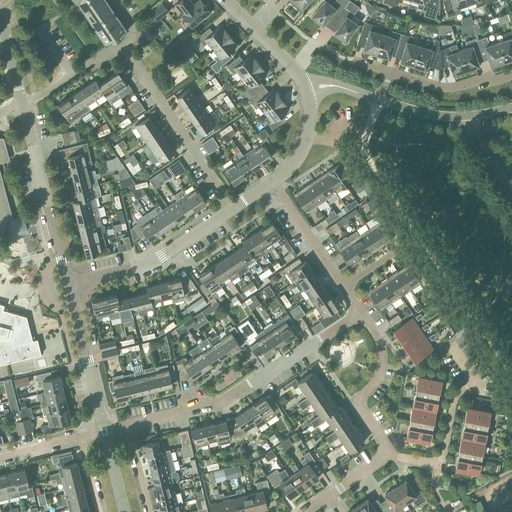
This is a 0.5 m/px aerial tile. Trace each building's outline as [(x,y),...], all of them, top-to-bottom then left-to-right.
[(127,31),(106,0),(75,0),(106,46),(127,31)] [(192,7),(190,4),(191,3),(189,0),(181,0),(176,5),(183,14),(182,15),(192,28),(211,12),(200,0),(192,7)] [(302,8),(309,0),(293,0),(296,2),(294,4),(300,9),(301,7),(302,8)] [(325,0),(324,0),(312,16),(323,25),(330,16),(336,20),(345,8),(350,0),(349,0),(335,0),(332,5),(331,5),(325,0)] [(412,0),(419,2),(417,8),(422,9),(422,10),(427,11),(426,16),(435,19),(437,14),(437,7),(431,5),(432,0),(412,0)] [(454,8),(467,4),(465,0),(450,0),(443,2),(448,17),(456,14),(454,8)] [(157,20),(168,11),(162,4),(152,13),(157,20)] [(345,8),(336,20),(341,23),(334,33),(345,41),(358,24),(350,19),(354,14),(345,8)] [(376,54),(383,34),(375,32),(376,26),(366,23),(363,27),(360,36),(367,38),(363,50),(376,54)] [(195,39),(195,41),(200,47),(202,47),(208,43),(213,49),(229,35),(221,26),(211,34),(207,29),(195,39)] [(398,48),(403,34),(392,31),(391,37),(383,34),(376,54),(389,58),(393,47),(398,48)] [(511,31),(503,34),(505,40),(497,43),(504,62),(511,59),(511,31)] [(189,32),(181,38),(185,43),(193,37),(189,32)] [(413,66),(419,46),(411,43),(413,37),(403,34),(398,48),(404,50),(400,62),(413,66)] [(221,66),(231,58),(227,53),(237,45),(229,35),(213,49),(218,55),(214,58),(216,61),(221,66)] [(504,62),(497,43),(490,45),(487,37),(476,41),(480,53),(482,57),(487,55),(491,67),(504,62)] [(480,53),(476,41),(476,38),(465,42),(467,48),(459,50),(466,70),(479,66),(475,55),(480,53)] [(439,51),(439,40),(435,39),(432,50),(419,46),(413,66),(426,70),(430,58),(439,61),(439,51)] [(180,49),(183,54),(190,49),(186,44),(180,49)] [(466,70),(459,50),(457,45),(439,51),(439,61),(439,67),(449,63),(453,75),(466,70)] [(167,62),(175,60),(174,52),(166,54),(167,62)] [(243,77),(259,64),(251,54),(241,62),(237,58),(227,66),(234,74),(238,71),(243,77)] [(178,64),(187,69),(190,63),(182,58),(178,64)] [(221,69),(221,66),(216,61),(211,66),(216,72),(221,69)] [(248,99),(262,88),(257,82),(267,73),(259,64),(243,77),(248,83),(244,86),(252,96),(248,99)] [(107,79),(117,93),(127,86),(126,83),(127,82),(123,78),(122,78),(118,72),(107,79)] [(120,98),(117,93),(107,79),(99,84),(96,79),(95,80),(108,99),(111,104),(120,98)] [(224,79),(220,82),(225,89),(230,86),(224,79)] [(108,99),(95,80),(86,86),(96,100),(104,94),(108,99)] [(77,92),(87,106),(96,100),(86,86),(77,92)] [(183,106),(197,97),(191,87),(176,97),(183,106)] [(265,112),(281,99),(273,89),(263,97),(258,91),(262,88),(248,99),(256,109),(260,106),(265,112)] [(68,98),(81,116),(90,110),(87,106),(77,92),(68,98)] [(189,115),(203,106),(197,97),(183,106),(189,115)] [(70,123),(81,116),(68,98),(58,105),(63,112),(62,112),(65,117),(66,116),(70,123)] [(131,111),(141,104),(138,99),(127,106),(131,111)] [(281,99),(265,112),(270,118),(266,121),(273,130),(283,121),(279,117),(289,108),(281,99)] [(134,116),(145,109),(141,104),(131,111),(134,116)] [(195,124),(209,115),(203,106),(189,115),(195,124)] [(209,115),(195,124),(201,134),(215,124),(220,121),(214,111),(209,115)] [(124,120),(127,125),(132,121),(129,116),(124,120)] [(141,135),(155,125),(149,116),(135,126),(141,135)] [(124,120),(118,124),(122,128),(127,125),(124,120)] [(94,128),(96,133),(106,128),(104,123),(94,128)] [(147,144),(161,134),(155,125),(141,135),(147,144)] [(220,132),(222,135),(227,142),(232,138),(227,132),(225,128),(220,132)] [(63,139),(76,136),(74,130),(62,133),(63,139)] [(154,153),(168,143),(161,134),(147,144),(154,153)] [(0,162),(9,160),(3,138),(0,136),(0,162)] [(76,136),(63,139),(65,145),(77,142),(76,136)] [(205,149),(216,142),(212,137),(202,144),(205,149)] [(272,157),(269,151),(274,148),(266,137),(261,141),(263,143),(252,150),(262,164),(272,157)] [(216,142),(205,149),(209,154),(219,147),(216,142)] [(168,143),(154,153),(160,162),(174,153),(168,143)] [(68,157),(71,169),(87,165),(92,164),(90,154),(85,155),(83,147),(71,150),(72,156),(68,157)] [(253,170),(243,156),(240,150),(236,153),(240,158),(235,162),(244,176),(253,170)] [(253,170),(262,164),(252,150),(243,156),(253,170)] [(113,158),(109,159),(111,165),(117,164),(120,161),(117,156),(113,158)] [(179,159),(169,166),(175,177),(186,170),(179,159)] [(344,160),(334,167),(347,186),(351,183),(355,188),(366,181),(352,160),(347,164),(344,160)] [(193,161),(187,167),(190,171),(196,165),(193,161)] [(235,162),(224,169),(226,171),(225,172),(228,177),(229,176),(234,183),(244,176),(235,162)] [(73,179),(100,173),(96,174),(95,171),(93,170),(89,171),(87,165),(71,169),(73,179)] [(337,193),(347,186),(334,167),(324,174),(337,193)] [(122,171),(118,172),(120,179),(126,177),(130,175),(125,168),(122,171)] [(0,232),(14,236),(16,237),(19,237),(21,236),(23,235),(24,233),(26,231),(26,229),(26,226),(26,224),(25,222),(23,220),(21,219),(19,218),(17,218),(14,218),(13,219),(0,169),(0,232)] [(158,173),(161,177),(164,182),(170,178),(164,170),(158,173)] [(76,190),(98,184),(97,178),(99,178),(100,176),(100,173),(73,179),(76,190)] [(327,199),(337,193),(324,174),(314,181),(327,199)] [(317,206),(327,199),(314,181),(304,187),(317,206)] [(73,202),(95,196),(101,195),(98,184),(76,190),(79,200),(73,201),(73,202)] [(306,213),(317,206),(304,187),(294,194),(306,213)] [(186,195),(195,209),(206,202),(201,195),(202,194),(199,190),(198,190),(196,188),(186,195)] [(182,190),(173,196),(177,201),(186,215),(195,209),(186,195),(182,190)] [(95,196),(73,202),(75,212),(98,207),(95,197),(95,196)] [(177,221),(186,215),(177,201),(168,207),(177,221)] [(177,221),(168,207),(162,210),(159,205),(156,208),(169,227),(177,221)] [(369,228),(382,247),(392,240),(383,226),(388,223),(376,206),(371,209),(379,221),(369,228)] [(98,207),(75,212),(78,223),(100,217),(98,207)] [(152,209),(146,213),(150,219),(160,233),(169,227),(156,208),(155,207),(152,209)] [(138,223),(133,227),(140,237),(145,234),(149,240),(160,233),(150,219),(146,213),(136,219),(138,223)] [(273,218),(276,225),(287,221),(284,213),(273,218)] [(100,217),(78,223),(81,233),(105,227),(105,225),(102,224),(100,217)] [(325,218),(315,226),(318,231),(329,224),(325,218)] [(342,218),(336,222),(340,227),(345,223),(342,218)] [(272,222),(261,229),(271,243),(276,239),(281,245),(287,241),(283,234),(281,235),(272,222)] [(336,222),(326,229),(329,234),(340,227),(336,222)] [(105,227),(81,233),(83,244),(104,239),(103,233),(104,233),(106,230),(105,227)] [(372,254),(382,247),(369,228),(359,235),(372,254)] [(261,229),(252,235),(262,249),(265,254),(268,252),(265,247),(271,243),(261,229)] [(118,234),(106,238),(108,246),(120,242),(118,234)] [(252,235),(243,241),(245,244),(246,244),(253,255),(255,258),(257,260),(260,258),(257,252),(262,249),(252,235)] [(362,260),(372,254),(359,235),(349,242),(362,260)] [(126,250),(132,249),(129,236),(123,238),(126,250)] [(106,247),(104,239),(83,244),(86,256),(94,254),(95,255),(100,254),(100,253),(102,252),(103,253),(111,251),(110,248),(108,247),(106,247)] [(352,267),(362,260),(349,242),(339,249),(352,267)] [(237,250),(246,264),(255,258),(253,255),(246,244),(245,244),(237,250)] [(237,250),(228,256),(240,275),(249,269),(246,264),(237,250)] [(283,257),(287,262),(297,255),(294,250),(283,257)] [(219,262),(228,276),(233,273),(236,276),(238,276),(240,275),(228,256),(219,262)] [(107,257),(99,258),(100,268),(109,267),(107,257)] [(283,268),(293,283),(312,270),(306,260),(302,263),(299,258),(283,268)] [(210,268),(221,286),(225,283),(223,280),(228,276),(219,262),(210,268)] [(398,271),(411,290),(421,283),(425,288),(430,285),(423,274),(418,278),(408,264),(398,271)] [(210,268),(199,275),(204,283),(200,286),(205,293),(204,293),(212,304),(216,300),(215,298),(217,297),(217,294),(215,292),(222,287),(221,286),(210,268)] [(293,283),(290,284),(293,288),(296,286),(300,291),(304,288),(318,279),(312,270),(293,283)] [(401,297),(411,290),(398,271),(388,278),(401,297)] [(180,278),(168,281),(172,298),(174,303),(186,300),(185,297),(191,296),(199,291),(193,282),(188,285),(188,284),(182,285),(180,278)] [(391,303),(401,297),(388,278),(378,284),(391,303)] [(310,297),(324,288),(318,279),(304,288),(310,297)] [(511,283),(509,279),(501,285),(505,292),(511,287),(511,283)] [(251,280),(246,284),(249,289),(252,292),(257,289),(254,285),(251,280)] [(162,300),(172,298),(168,281),(158,284),(162,300)] [(152,303),(162,300),(158,284),(147,286),(153,309),(154,309),(152,303)] [(246,284),(241,287),(244,292),(247,296),(252,292),(249,289),(246,284)] [(378,284),(368,291),(383,315),(388,311),(385,307),(391,303),(378,284)] [(146,310),(153,309),(147,286),(147,287),(148,292),(138,295),(143,315),(146,314),(147,312),(146,310)] [(316,306),(330,297),(324,288),(310,297),(316,306)] [(116,294),(104,297),(108,314),(110,319),(121,317),(116,294)] [(117,294),(116,294),(121,317),(122,320),(123,322),(133,319),(132,314),(128,297),(118,300),(117,294)] [(128,297),(132,314),(138,312),(139,314),(141,315),(143,315),(138,295),(128,297)] [(197,307),(204,303),(199,295),(192,300),(197,307)] [(101,315),(108,314),(104,297),(92,300),(94,308),(93,308),(94,314),(96,314),(96,317),(97,316),(98,321),(101,320),(102,318),(101,315)] [(335,309),(337,307),(330,297),(316,306),(322,316),(319,318),(324,327),(340,317),(335,309)] [(0,364),(41,354),(38,339),(33,340),(27,316),(3,310),(4,305),(0,303),(0,364)] [(288,313),(274,323),(276,327),(286,341),(300,332),(293,321),(288,313)] [(388,321),(391,326),(402,319),(398,314),(388,321)] [(303,330),(308,326),(301,316),(296,320),(303,330)] [(401,341),(420,328),(419,329),(412,319),(414,318),(413,318),(394,331),(395,331),(401,341)] [(243,323),(237,326),(249,344),(256,356),(264,351),(266,355),(276,348),(267,334),(264,329),(257,334),(255,331),(250,334),(243,323)] [(274,323),(264,329),(267,334),(276,348),(286,341),(276,327),(274,323)] [(220,338),(230,353),(245,342),(234,326),(232,327),(230,324),(224,328),(224,330),(227,334),(220,338)] [(408,351),(427,338),(425,339),(419,329),(420,328),(401,341),(408,351)] [(230,353),(220,338),(218,335),(212,338),(210,336),(207,338),(221,359),(230,353)] [(207,338),(198,344),(212,365),(221,359),(207,338)] [(427,338),(408,351),(414,361),(415,361),(432,349),(426,339),(427,338)] [(99,345),(101,351),(117,347),(115,341),(99,345)] [(198,344),(189,350),(194,357),(203,371),(212,365),(198,344)] [(101,353),(103,359),(119,356),(117,349),(101,353)] [(129,351),(131,359),(137,357),(135,350),(129,351)] [(181,359),(176,361),(180,376),(181,381),(187,379),(192,376),(193,378),(203,371),(194,357),(188,360),(186,358),(184,357),(181,359)] [(156,372),(160,388),(173,385),(171,378),(177,377),(174,364),(168,366),(167,364),(155,367),(156,372)] [(150,391),(146,374),(145,369),(134,372),(140,393),(150,391)] [(45,392),(63,388),(62,387),(65,386),(64,385),(64,386),(61,378),(60,378),(60,376),(50,378),(48,372),(36,375),(39,387),(44,386),(45,392)] [(129,396),(140,393),(134,372),(124,375),(125,380),(129,396)] [(150,391),(160,388),(156,372),(146,374),(150,391)] [(296,378),(285,385),(288,388),(293,385),(295,389),(300,386),(304,391),(320,380),(317,375),(315,376),(312,372),(298,382),(296,378)] [(406,434),(407,434),(406,437),(428,442),(429,439),(430,439),(435,414),(434,414),(435,409),(436,409),(441,384),(440,384),(441,381),(419,376),(418,380),(418,379),(412,404),(413,404),(412,410),(411,409),(406,434)] [(4,380),(6,391),(13,389),(11,379),(4,380)] [(129,396),(125,380),(114,382),(114,380),(108,381),(111,392),(115,391),(117,399),(129,396)] [(320,380),(304,391),(310,400),(325,390),(322,386),(324,385),(320,380)] [(43,400),(40,400),(41,404),(65,398),(63,388),(45,392),(41,393),(43,400)] [(325,390),(310,400),(316,409),(332,398),(329,393),(327,394),(325,390)] [(265,397),(254,404),(266,422),(277,415),(276,413),(281,410),(271,395),(266,398),(265,397)] [(51,413),(68,408),(65,398),(41,404),(42,407),(44,415),(51,413)] [(322,418),(326,416),(331,412),(336,408),(334,404),(336,403),(332,398),(316,409),(322,418)] [(298,404),(300,407),(307,402),(305,399),(298,404)] [(300,407),(302,410),(310,405),(307,402),(300,407)] [(254,404),(245,410),(258,428),(267,422),(266,422),(254,404)] [(331,412),(326,416),(331,425),(348,414),(344,409),(343,410),(340,406),(336,408),(331,412)] [(490,416),(489,415),(490,412),(468,407),(467,410),(466,410),(461,435),(462,435),(461,440),(460,440),(455,465),(456,465),(455,468),(477,473),(478,470),(479,470),(484,445),(483,445),(484,440),(485,440),(490,416)] [(51,413),(46,414),(47,420),(49,427),(59,424),(59,423),(71,420),(70,418),(71,418),(70,409),(71,409),(70,409),(68,409),(68,408),(51,413)] [(23,420),(21,414),(20,411),(18,410),(13,411),(16,422),(23,420)] [(240,424),(235,428),(240,440),(251,432),(252,434),(259,429),(245,410),(235,417),(240,424)] [(335,431),(333,432),(335,435),(338,434),(338,433),(352,424),(349,420),(351,419),(348,414),(331,425),(335,431)] [(312,425),(320,420),(318,417),(310,422),(312,425)] [(23,420),(26,432),(33,430),(30,418),(27,419),(23,420)] [(19,434),(26,432),(23,420),(16,422),(19,434)] [(312,425),(315,428),(322,423),(320,420),(312,425)] [(226,421),(214,424),(218,440),(219,445),(240,440),(235,428),(228,430),(226,421)] [(207,443),(218,440),(214,424),(203,426),(207,443)] [(338,433),(338,434),(344,443),(360,432),(356,427),(355,428),(352,424),(338,433)] [(201,444),(207,443),(203,426),(191,429),(197,451),(201,450),(201,447),(201,444)] [(182,447),(187,446),(191,444),(189,438),(187,430),(179,432),(182,447)] [(326,437),(328,440),(335,435),(333,432),(326,437)] [(360,432),(344,443),(350,452),(364,442),(362,438),(363,437),(360,432)] [(330,444),(337,439),(335,435),(328,440),(330,444)] [(144,456),(164,451),(161,436),(152,439),(153,442),(141,445),(144,456)] [(150,466),(173,460),(170,450),(164,451),(144,456),(144,457),(147,456),(150,466)] [(295,464),(309,484),(319,478),(310,465),(316,461),(309,451),(303,455),(305,459),(302,461),(301,460),(305,466),(299,470),(295,464)] [(65,477),(80,473),(77,462),(74,463),(72,453),(58,457),(60,466),(58,467),(59,472),(49,475),(51,480),(56,479),(65,477)] [(340,459),(342,462),(350,457),(347,454),(340,459)] [(152,476),(175,471),(173,460),(150,466),(152,476)] [(299,491),(309,484),(295,464),(291,467),(295,473),(290,476),(299,491)] [(329,479),(334,475),(329,468),(324,472),(329,479)] [(25,469),(14,472),(19,495),(26,493),(28,498),(34,496),(32,486),(29,487),(25,469)] [(290,476),(284,480),(277,469),(267,476),(274,487),(280,483),(290,497),(299,491),(290,476)] [(155,487),(172,483),(178,481),(178,480),(178,478),(179,477),(178,474),(177,472),(176,472),(175,471),(152,476),(155,487)] [(3,475),(9,498),(19,495),(14,472),(3,475)] [(64,488),(82,483),(80,473),(65,477),(56,479),(57,484),(62,483),(64,488)] [(3,475),(0,475),(0,500),(9,498),(3,475)] [(267,507),(267,506),(270,505),(266,500),(265,500),(264,493),(270,491),(268,481),(267,480),(256,482),(258,491),(252,493),(257,510),(267,507)] [(396,488),(405,502),(409,500),(412,500),(416,506),(420,507),(428,501),(420,490),(415,494),(406,481),(396,488)] [(82,483),(64,488),(65,493),(66,498),(70,498),(85,494),(82,483)] [(155,487),(158,497),(175,493),(172,483),(155,487)] [(248,511),(257,510),(252,493),(246,494),(244,488),(240,489),(245,511),(248,511)] [(401,505),(405,502),(396,488),(385,495),(394,508),(388,511),(404,511),(401,507),(401,505)] [(234,511),(245,511),(240,489),(236,490),(237,497),(231,498),(234,511)] [(175,493),(158,497),(160,508),(177,504),(177,503),(179,502),(177,494),(175,495),(175,493)] [(234,511),(231,498),(230,494),(224,496),(224,493),(219,494),(223,511),(234,511)] [(70,498),(66,498),(67,504),(69,509),(72,508),(88,504),(85,494),(70,498)] [(212,511),(223,511),(219,494),(215,495),(216,502),(210,503),(212,511)] [(376,511),(368,499),(357,506),(361,511),(386,511),(384,508),(377,511),(376,511)] [(511,511),(511,503),(499,510),(499,511),(511,511)]
